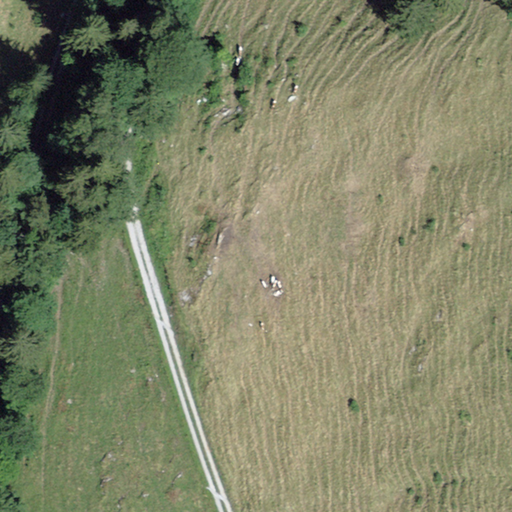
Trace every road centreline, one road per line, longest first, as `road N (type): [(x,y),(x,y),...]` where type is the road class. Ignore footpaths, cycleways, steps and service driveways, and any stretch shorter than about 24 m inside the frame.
road 1 (track): [(148,0),(126,168),(130,205),(226,511)]
road 2 (track): [(77,0),(0,353)]
